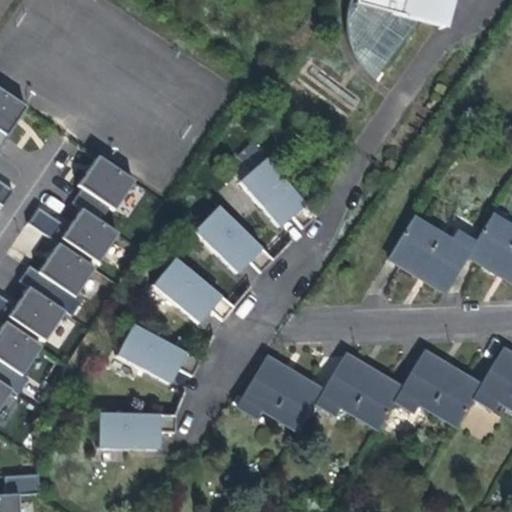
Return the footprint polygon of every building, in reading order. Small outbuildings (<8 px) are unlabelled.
[(348,0),(346,9),(344,22),(344,32),(347,44),(351,53),(354,59),(360,68),(366,74),(375,82),(416,24),(432,0),(348,0)] [(439,30),(446,0),(432,0),(416,24),(439,30)] [(27,110),(0,91),(0,131),(8,136),(17,124),(27,110)] [(132,182),(96,157),(85,172),(75,185),(81,191),(73,204),(96,220),(106,206),(114,211),(132,182)] [(238,184),(278,231),(290,220),(301,233),(315,220),(264,162),(238,184)] [(13,191),(0,182),(0,204),(2,206),(13,191)] [(63,225),(39,209),(30,223),(52,240),(63,225)] [(96,220),(79,209),(72,219),(59,238),(96,263),(115,234),(96,220)] [(261,277),(272,265),(217,210),(192,235),(236,279),(249,266),(261,277)] [(511,228),(491,216),(474,245),(466,257),(494,274),(500,277),(504,269),(511,274),(511,228)] [(466,257),(474,245),(456,234),(451,243),(412,219),(387,261),(411,275),(422,282),(426,276),(447,288),(466,257)] [(92,267),(59,247),(51,261),(43,272),(28,263),(18,279),(44,295),(54,280),(75,293),(92,267)] [(222,325),(233,312),(173,263),(152,289),(198,327),(209,314),(222,325)] [(511,284),(511,274),(504,269),(500,277),(511,284)] [(443,295),(447,288),(426,276),(422,282),(443,295)] [(62,313),(27,289),(18,301),(7,317),(43,343),(62,313)] [(41,347),(4,323),(0,328),(0,361),(20,374),(41,347)] [(191,382),(200,366),(132,331),(115,363),(168,390),(177,374),(191,382)] [(511,355),(501,349),(496,358),(511,367),(511,355)] [(423,352),(417,361),(441,375),(446,366),(423,352)] [(344,355),(339,364),(362,378),(368,369),(344,355)] [(264,357),(259,366),(283,381),(289,371),(264,357)] [(511,367),(496,358),(479,386),(471,399),(490,411),(495,402),(511,411),(511,367)] [(417,361),(401,389),(392,403),(412,414),(417,405),(455,427),(471,399),(479,386),(456,372),(446,366),(441,375),(417,361)] [(322,392),(314,405),(332,416),(337,408),(376,431),(392,403),(401,389),(381,377),(368,369),(362,378),(339,364),(322,392)] [(314,405),(322,392),(297,377),(289,371),(283,381),(259,366),(235,407),(254,418),(259,410),(298,433),(314,405)] [(0,382),(0,406),(11,391),(0,382)] [(175,439),(176,421),(98,419),(97,455),(157,457),(157,438),(175,439)] [(39,474),(5,477),(7,496),(0,496),(0,511),(18,511),(17,496),(40,494),(39,474)]
